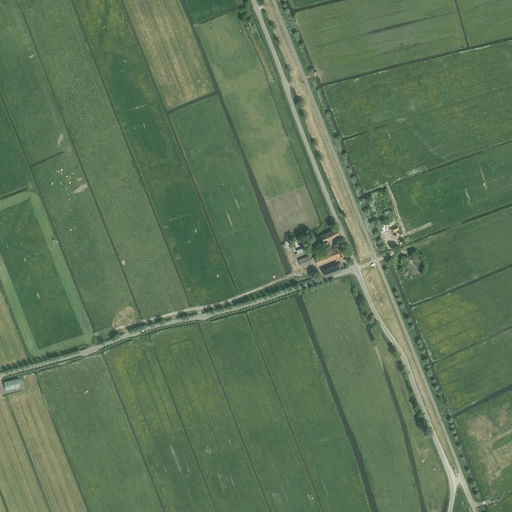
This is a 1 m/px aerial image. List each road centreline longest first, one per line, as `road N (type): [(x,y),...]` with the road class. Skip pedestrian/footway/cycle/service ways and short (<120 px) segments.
road 1 (unknown): [(269,0),(471,511)]
road 2 (unclassified): [(0,376),(356,268)]
road 3 (unclassified): [(356,268),(252,0)]
road 4 (unclassified): [(449,511),(452,483),(438,445),(356,268)]
road 5 (track): [(116,328),(226,302),(291,275)]
